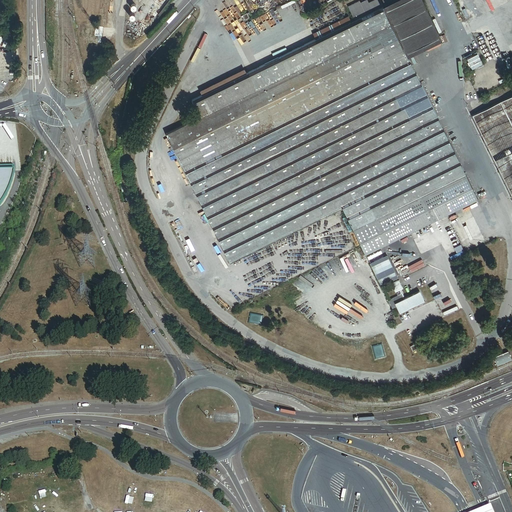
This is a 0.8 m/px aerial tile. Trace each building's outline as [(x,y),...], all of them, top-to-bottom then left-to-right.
[(351,5),(359,21),(385,9),(380,0),(374,0),(369,3),(367,0),(365,0),(361,3),(360,1),(351,5)] [(421,0),(402,0),(385,9),(406,52),(439,36),(421,0)] [(345,96),(412,63),(406,52),(385,9),(359,21),(354,24),(318,42),(345,96)] [(351,19),(315,36),(318,42),(354,24),(351,19)] [(299,118),(345,96),(318,42),(272,64),(299,118)] [(377,163),(445,130),(412,63),(345,96),(299,118),(277,129),(299,174),(321,219),(344,208),(332,185),(377,163)] [(250,75),(277,129),(299,118),(272,64),(250,75)] [(228,86),(255,140),(277,129),(250,75),(228,86)] [(255,140),(228,86),(194,103),(201,117),(167,134),(187,173),(255,140)] [(511,97),(473,116),(511,194),(511,97)] [(277,129),(255,140),(187,173),(209,218),(299,174),(277,129)] [(412,233),(479,200),(469,178),(445,130),(377,163),(412,233)] [(344,208),(367,255),(412,233),(377,163),(332,185),(344,208)] [(10,195),(14,185),(17,175),(17,171),(0,171),(0,210),(0,211),(5,202),(10,195)] [(231,263),(321,219),(299,174),(209,218),(231,263)] [(399,278),(388,256),(371,264),(382,287),(399,278)] [(403,294),(404,297),(406,296),(402,290),(405,289),(400,281),(393,284),(397,292),(400,291),(401,292),(398,294),(399,296),(403,294)] [(406,311),(407,312),(411,310),(411,309),(426,301),(421,292),(405,300),(404,297),(403,294),(399,296),(389,301),(391,305),(393,309),(398,307),(401,314),(406,311)] [(511,355),(510,352),(496,357),(500,366),(511,360),(511,355)]
